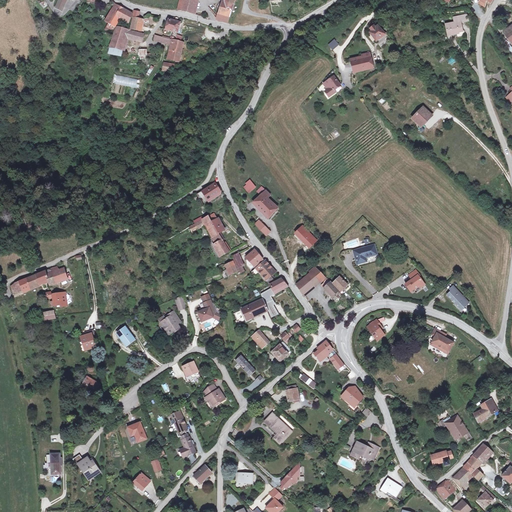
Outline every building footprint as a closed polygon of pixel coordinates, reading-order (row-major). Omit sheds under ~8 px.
[(58,0),(59,0),(56,7),(62,9),(66,0),(72,0),(58,0)] [(183,0),(181,11),(194,14),(196,0),(183,0)] [(234,0),(228,0),(227,4),(224,3),(219,19),(228,22),(234,0)] [(132,14),(116,4),(107,21),(115,26),(120,18),(128,22),(132,14)] [(138,11),(134,9),(131,29),(142,31),(144,18),(137,16),(138,11)] [(454,24),(446,26),(449,37),(457,35),(458,39),(465,38),(462,24),(469,22),(468,16),(457,18),(458,25),(455,25),(454,25),(454,24)] [(165,30),(170,31),(174,17),(169,17),(169,20),(167,19),(166,26),(165,30)] [(174,17),(170,31),(177,33),(180,23),(176,22),(177,18),(174,17)] [(126,37),(128,30),(118,27),(111,48),(121,51),(126,37)] [(372,32),(370,34),(378,43),(386,36),(378,27),(376,29),(374,27),(371,30),(372,32)] [(143,34),(128,30),(126,37),(137,40),(142,38),(143,34)] [(172,40),(171,45),(169,56),(167,55),(166,58),(179,61),(182,42),(172,40)] [(335,41),(330,45),(333,49),(338,44),(335,41)] [(363,58),(360,59),(363,71),(373,68),(370,53),(362,55),(363,58)] [(358,59),(351,61),(354,73),(361,71),(358,59)] [(137,88),(138,79),(116,75),(114,83),(137,88)] [(324,93),(327,98),(334,93),(332,90),(338,86),(332,77),(322,85),(326,91),(324,93)] [(414,118),(421,126),(427,120),(432,115),(424,108),(414,118)] [(329,125),(323,130),(327,135),(333,131),(329,125)] [(250,180),(242,186),(248,194),(256,187),(250,180)] [(210,201),(222,193),(220,190),(223,189),(220,184),(217,184),(200,195),(202,198),(207,196),(210,201)] [(267,200),(269,197),(264,193),(260,197),(254,204),(269,219),(277,209),(267,200)] [(203,221),(205,225),(206,226),(207,226),(216,243),(215,244),(219,252),(217,253),(219,257),(230,252),(220,233),(214,222),(211,216),(206,219),(203,221)] [(197,224),(199,229),(205,225),(203,221),(206,219),(205,217),(196,222),(197,224)] [(218,219),(214,222),(220,233),(225,230),(220,218),(218,219)] [(259,227),(264,232),(268,228),(263,223),(259,227)] [(293,233),(309,249),(318,240),(302,225),(293,233)] [(365,258),(375,255),(373,247),(353,252),(356,265),(366,262),(365,258)] [(255,250),(246,257),(254,267),(263,259),(255,250)] [(233,256),(242,271),(245,269),(243,265),(247,263),(240,252),(233,256)] [(269,275),(275,269),(267,260),(256,269),(266,281),(270,277),(269,275)] [(234,261),(226,265),(231,275),(238,271),(234,261)] [(54,271),(48,274),(51,279),(53,284),(69,278),(65,267),(60,269),(58,266),(53,268),(54,271)] [(306,297),(317,285),(312,280),(319,273),(314,269),(310,273),(311,274),(297,286),(306,297)] [(417,269),(410,275),(413,279),(407,284),(410,288),(413,288),(415,287),(416,288),(420,286),(423,286),(426,284),(420,275),(421,274),(417,269)] [(22,281),(27,290),(51,279),(48,274),(47,270),(22,281)] [(324,278),(319,273),(312,280),(317,285),(324,278)] [(276,295),(275,293),(288,285),(282,278),(271,285),(273,288),(262,294),(265,301),(267,308),(274,304),(272,301),(274,300),(272,297),(276,295)] [(342,292),(348,286),(339,278),(334,283),(342,292)] [(20,294),(27,290),(22,281),(16,283),(20,294)] [(322,287),(333,298),(338,292),(330,283),(328,286),(326,283),(322,287)] [(469,304),(453,288),(450,291),(452,293),(449,296),(463,311),(469,304)] [(62,294),(55,295),(56,301),(57,306),(63,305),(63,306),(68,306),(66,295),(63,296),(62,294)] [(203,297),(205,303),(213,300),(211,294),(203,297)] [(180,307),(188,304),(185,296),(177,299),(180,307)] [(213,300),(205,303),(207,310),(200,313),(203,322),(215,317),(213,312),(216,311),(217,310),(213,300)] [(276,304),(274,300),(272,301),(274,304),(267,308),(269,311),(272,318),(280,315),(274,306),(276,304)] [(269,311),(265,301),(243,310),(247,321),(269,311)] [(193,318),(188,304),(180,307),(185,321),(193,318)] [(57,311),(46,313),(48,321),(59,318),(57,311)] [(161,321),(166,330),(170,327),(172,331),(180,327),(178,325),(177,322),(181,320),(176,311),(166,316),(167,317),(161,321)] [(223,314),(216,311),(213,312),(215,317),(220,320),(223,314)] [(383,330),(386,328),(382,321),(370,328),(378,342),(382,340),(381,338),(386,335),(384,332),(383,330)] [(127,329),(120,334),(128,346),(135,341),(127,329)] [(93,332),(83,337),(84,341),(86,341),(89,349),(98,346),(93,332)] [(436,339),(432,347),(437,350),(438,347),(445,351),(444,354),(449,356),(455,345),(446,340),(443,338),(444,336),(440,333),(436,339)] [(271,342),(263,334),(259,337),(256,334),(253,338),(264,349),(271,342)] [(283,342),(272,353),(281,362),(289,354),(287,352),(290,349),(283,342)] [(329,355),(335,351),(328,342),(318,350),(319,351),(314,354),(320,362),(329,355)] [(333,361),(338,357),(339,356),(335,351),(329,355),(333,361)] [(242,356),(236,361),(251,377),(257,371),(255,369),(251,373),(238,360),(242,356)] [(242,356),(238,360),(251,373),(255,369),(242,356)] [(338,357),(333,361),(332,361),(337,369),(343,364),(338,357)] [(192,362),(182,366),(187,378),(190,377),(191,380),(194,378),(195,379),(199,377),(192,362)] [(298,377),(313,390),(317,385),(302,372),(298,377)] [(91,375),(83,385),(88,388),(90,385),(98,391),(103,384),(91,375)] [(225,398),(222,391),(219,393),(217,389),(218,388),(215,382),(210,384),(204,391),(207,395),(204,396),(206,401),(210,399),(212,404),(220,399),(221,401),(225,398)] [(291,402),(304,400),(302,389),(289,391),(291,402)] [(499,411),(492,399),(481,406),(483,409),(474,415),(479,423),(487,418),(488,419),(496,415),(494,413),(499,411)] [(180,438),(183,437),(189,434),(187,430),(187,429),(189,428),(186,421),(184,422),(182,417),(184,416),(182,412),(173,416),(175,420),(176,419),(178,423),(176,423),(180,433),(179,434),(180,438)] [(286,428),(288,426),(275,414),(266,423),(279,434),(277,437),(282,442),(291,433),(286,428)] [(472,440),(458,417),(446,423),(456,441),(464,437),(467,443),(472,440)] [(142,423),(130,428),(133,437),(136,436),(139,443),(148,439),(142,423)] [(189,434),(183,437),(184,440),(184,441),(187,448),(183,450),(187,457),(196,453),(198,453),(192,437),(191,437),(189,434)] [(382,450),(374,446),(372,450),(369,448),(360,444),(353,457),(361,461),(363,457),(371,460),(375,462),(382,450)] [(481,449),(474,456),(474,457),(477,459),(475,462),(480,467),(493,453),(484,445),(481,449)] [(60,451),(51,451),(51,452),(47,452),(47,461),(52,461),(52,472),(61,472),(61,463),(61,460),(62,460),(62,455),(60,455),(60,451)] [(446,451),(430,456),(433,465),(441,462),(442,466),(449,464),(448,459),(453,458),(451,452),(447,453),(446,451)] [(78,464),(79,464),(88,458),(90,461),(92,460),(89,455),(83,459),(80,455),(74,459),(78,464)] [(474,457),(464,468),(465,469),(472,475),(479,481),(483,476),(477,470),(480,467),(475,462),(477,459),(474,457)] [(88,458),(79,464),(84,471),(86,470),(90,476),(99,470),(94,462),(96,461),(94,458),(92,460),(90,461),(88,458)] [(160,460),(154,462),(157,472),(163,470),(160,460)] [(213,473),(205,465),(195,476),(202,484),(213,473)] [(302,475),(301,468),(297,467),(282,483),(283,485),(286,487),(287,489),(292,484),(298,484),(299,477),(302,475)] [(511,468),(502,477),(511,484),(511,482),(511,468)] [(462,486),(472,475),(465,469),(455,480),(462,486)] [(86,470),(84,471),(89,479),(100,472),(99,470),(90,476),(86,470)] [(152,481),(145,473),(136,482),(144,489),(152,481)] [(239,474),(239,484),(253,484),(253,475),(239,474)] [(383,490),(389,493),(390,491),(399,496),(404,486),(389,479),(383,490)] [(491,481),(488,486),(494,491),(498,487),(491,481)] [(441,492),(446,499),(456,489),(449,482),(447,484),(446,483),(441,487),(441,492)] [(484,494),(492,502),(495,499),(482,487),(479,490),(484,494)] [(283,496),(276,489),(270,495),(276,500),(267,509),(270,511),(280,511),(284,507),(278,501),(283,496)] [(489,505),(492,502),(484,494),(478,500),(488,510),(491,507),(489,505)] [(465,501),(456,510),(457,511),(469,511),(473,509),(465,501)]
